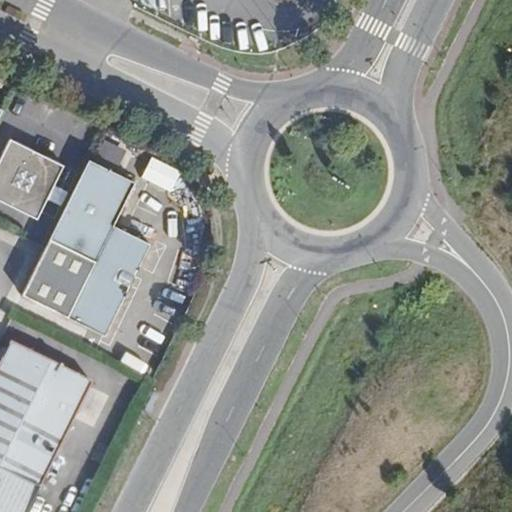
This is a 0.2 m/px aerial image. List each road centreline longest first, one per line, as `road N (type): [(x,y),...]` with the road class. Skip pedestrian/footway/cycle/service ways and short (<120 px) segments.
road 1 (secondary): [(261,221),(236,292),(129,511)]
road 2 (secondary): [(195,511),(291,297),(318,255)]
road 3 (tertiary): [(405,511),(489,421),(502,372),(502,316),(479,273)]
road 4 (residential): [(290,100),(222,83),(89,24)]
road 5 (residential): [(74,54),(201,124),(247,163)]
road 6 (secondary): [(387,114),(432,0)]
